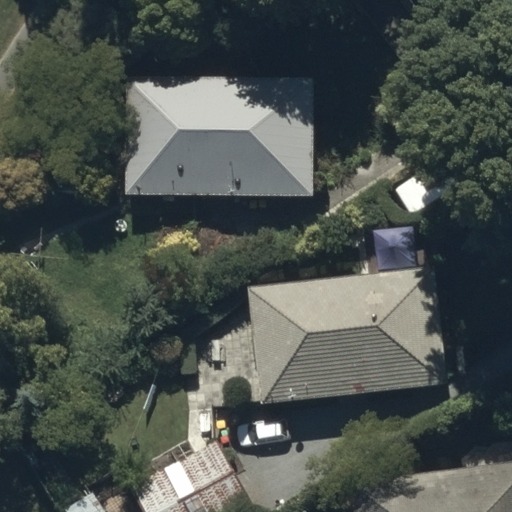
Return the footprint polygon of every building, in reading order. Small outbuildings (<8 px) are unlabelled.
[(128,78),(128,197),(319,197),(319,78),(128,78)] [(409,219),(463,188),(445,157),(392,187),(409,219)] [(439,268),(253,289),(266,405),(452,385),(439,268)] [(257,511),(219,443),(137,488),(150,511),(257,511)] [(511,511),(511,463),(355,482),(358,511),(511,511)] [(106,511),(95,493),(68,510),(69,511),(106,511)]
